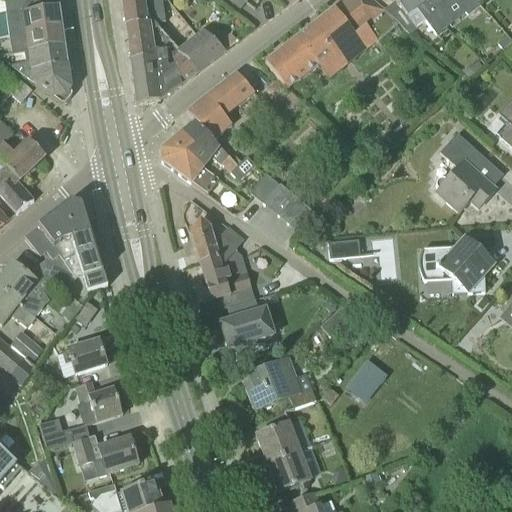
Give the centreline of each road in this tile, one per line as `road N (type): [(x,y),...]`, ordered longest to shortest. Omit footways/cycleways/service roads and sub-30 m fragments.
road 1 (residential): [(491,394),(116,154)]
road 2 (secondary): [(217,511),(170,382),(116,154)]
road 3 (residential): [(116,154),(317,0)]
road 4 (secondary): [(116,154),(88,0)]
road 5 (residential): [(0,245),(116,154)]
